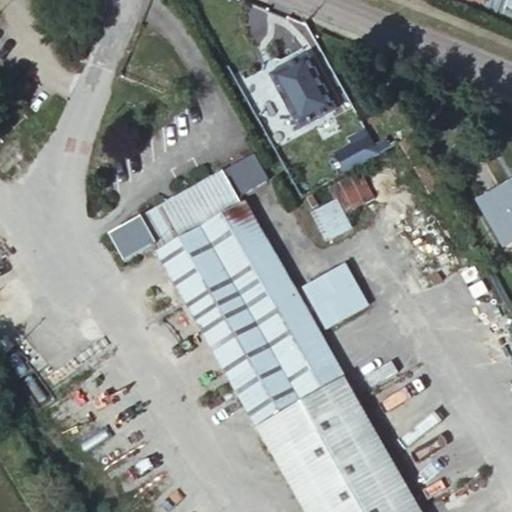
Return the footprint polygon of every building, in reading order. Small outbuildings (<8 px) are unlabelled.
[(279,39),(259,50),(262,59),(252,65),(280,116),(320,95),(292,42),(283,47),(279,39)] [(340,116),(323,125),(334,143),(350,134),(340,116)] [(368,133),(334,152),(347,176),(382,157),(368,133)] [(206,161),(93,223),(108,250),(141,231),(144,236),(140,239),(260,457),(349,408),(228,190),(224,193),(206,161)] [(511,167),(470,190),(496,237),(511,228),(511,167)] [(318,193),(297,206),(311,232),(333,220),(318,193)] [(350,297),(328,256),(289,278),(311,318),(350,297)] [(260,457),(298,511),(418,511),(349,408),(260,457)]
